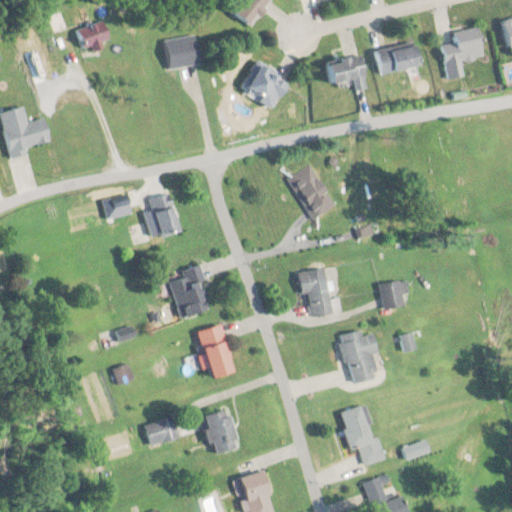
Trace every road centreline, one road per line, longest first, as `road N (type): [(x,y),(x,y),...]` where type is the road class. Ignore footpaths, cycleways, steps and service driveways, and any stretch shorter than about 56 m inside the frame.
road 1 (residential): [(511,96),(309,129),(0,196)]
road 2 (residential): [(324,511),(204,154)]
road 3 (residential): [(417,0),(293,28)]
